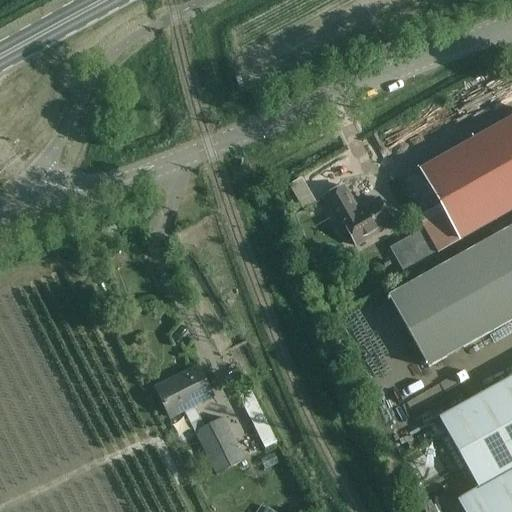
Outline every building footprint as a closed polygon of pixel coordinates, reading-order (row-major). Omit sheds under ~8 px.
[(511,212),(511,119),(421,171),(460,241),(511,212)] [(301,180),(288,188),(302,212),(315,205),(301,180)] [(322,199),(345,238),(349,235),(356,247),(393,226),(378,200),(353,214),(351,209),(355,206),(344,187),(322,199)] [(401,263),(430,248),(416,222),(387,237),(401,263)] [(511,229),(389,298),(428,369),(511,321),(511,229)] [(212,397),(198,368),(155,390),(170,419),(212,397)] [(239,370),(229,375),(235,387),(245,382),(239,370)] [(463,511),(511,511),(511,378),(439,419),(478,490),(457,502),(463,511)] [(245,462),(223,419),(195,433),(216,476),(245,462)]
